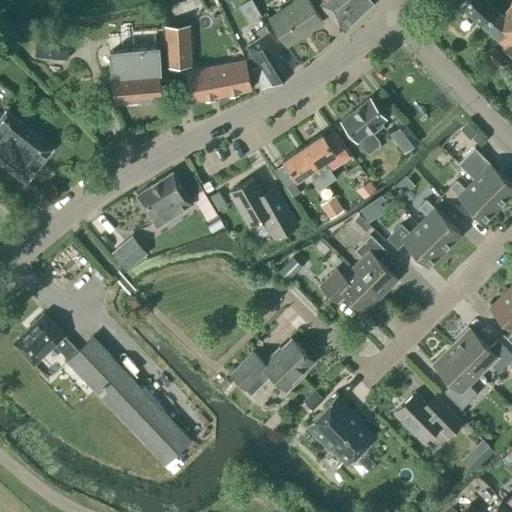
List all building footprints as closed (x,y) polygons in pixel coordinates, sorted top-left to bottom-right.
[(251,0),(248,0),(238,6),(248,24),(261,16),(251,0)] [(293,0),(295,2),(269,18),(286,44),(322,21),(308,0),(293,0)] [(375,0),(321,0),(320,1),(344,30),(375,0)] [(504,46),(502,49),(511,57),(511,3),(503,16),(484,0),(466,0),(460,8),(504,46)] [(188,25),(165,26),(167,66),(190,65),(188,25)] [(270,85),(292,71),(269,32),(269,33),(265,26),(256,31),(260,38),(246,46),(258,66),(251,69),(261,89),(270,85)] [(35,56),(66,59),(68,36),(37,33),(35,56)] [(156,48),(109,51),(113,101),(160,98),(156,48)] [(483,59),(497,71),(506,60),(492,48),(483,59)] [(245,60),(207,67),(212,96),(251,89),(245,60)] [(190,101),(212,96),(207,67),(185,72),(190,101)] [(369,98),(341,120),(357,141),(357,140),(365,151),(369,153),(379,145),(378,140),(373,133),(383,125),(381,122),(385,118),(369,98)] [(0,162),(25,183),(52,148),(4,110),(0,115),(0,162)] [(404,121),(389,133),(404,152),(419,139),(404,121)] [(468,122),(460,129),(469,139),(471,137),(477,132),(468,122)] [(477,132),(471,137),(480,146),(485,141),(477,132)] [(334,154),(321,134),(302,147),(326,184),(334,178),(327,167),(325,169),(321,163),(334,154)] [(318,189),(326,184),(302,147),(282,160),(296,180),(309,171),(313,177),(311,179),(318,189)] [(511,183),(473,147),(457,164),(474,180),(475,179),(499,204),(511,191),(511,183)] [(172,172),(136,194),(155,224),(191,202),(185,192),(172,172)] [(194,175),(183,181),(192,196),(202,189),(194,174),(194,175)] [(296,224),(277,192),(265,199),(253,178),(230,191),(249,224),(262,216),(274,237),(296,224)] [(482,221),(499,204),(475,179),(474,180),(465,189),(456,179),(448,187),(458,196),(457,196),(482,221)] [(355,189),(361,197),(373,189),(367,181),(355,189)] [(293,182),(285,187),(292,197),(299,192),(293,182)] [(218,190),(207,197),(216,211),(227,205),(218,190)] [(320,204),(329,218),(343,210),(333,196),(320,204)] [(418,207),(427,216),(418,225),(443,249),(460,232),(435,208),(426,199),(418,207)] [(359,214),(350,222),(361,234),(370,225),(359,214)] [(427,266),(443,249),(418,225),(410,233),(401,224),(393,232),(403,241),(402,241),(427,266)] [(368,251),(352,267),(380,296),(397,279),(378,260),(387,252),(370,235),(361,243),(368,251)] [(113,251),(127,268),(146,252),(132,236),(113,251)] [(301,265),(292,256),(277,270),(286,280),(301,265)] [(364,312),(380,296),(352,267),(342,276),(335,269),(319,285),(336,302),(345,293),(364,312)] [(511,298),(505,291),(489,308),(511,331),(506,337),(511,343),(511,298)] [(327,302),(321,308),(329,316),(335,311),(328,303),(327,302)] [(67,360),(165,463),(190,439),(92,336),(77,350),(63,336),(64,335),(43,313),(12,343),(33,364),(54,344),(68,358),(67,360)] [(468,328),(450,346),(479,374),(490,364),(498,372),(511,358),(511,354),(497,339),(488,348),(468,328)] [(263,362),(252,351),(230,374),(251,395),(271,375),(286,391),(303,374),(302,372),(312,363),(303,354),(304,352),(290,338),(280,349),(278,347),(263,362)] [(468,385),(479,374),(450,346),(433,363),(453,383),(444,392),(461,409),(477,393),(468,385)] [(314,388),(302,400),(311,410),(324,398),(314,388)] [(447,437),(461,422),(435,395),(426,404),(414,392),(394,412),(422,441),(437,426),(447,437)] [(359,422),(361,420),(336,396),(306,427),(330,451),(332,449),(346,464),(374,436),(359,422)] [(482,438),(471,449),(483,460),(493,450),(482,438)] [(511,511),(501,500),(487,511),(476,511),(469,504),(460,511),(511,511)]
